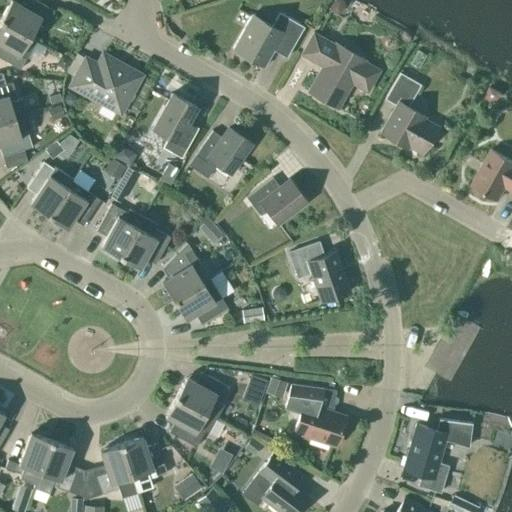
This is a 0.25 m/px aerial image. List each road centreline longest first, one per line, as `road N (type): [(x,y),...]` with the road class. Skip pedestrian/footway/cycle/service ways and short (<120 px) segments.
road 1 (residential): [(350,209),(290,137),(125,35),(144,0)]
road 2 (residential): [(390,352),(150,358)]
road 3 (residential): [(0,254),(23,254),(140,316),(150,358)]
road 4 (residential): [(150,358),(120,414),(88,421),(62,415),(0,378)]
road 5 (residential): [(344,511),(383,427),(390,352)]
road 6 (residential): [(499,238),(411,189),(393,187),(350,209)]
road 7 (residential): [(390,352),(387,304),(350,209)]
